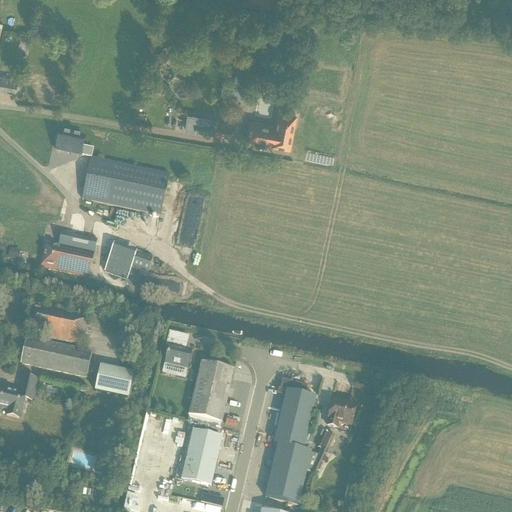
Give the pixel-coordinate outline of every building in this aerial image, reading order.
[(275,0),(242,0),(241,6),(274,10),(275,0)] [(0,90),(15,93),(18,79),(0,76),(0,90)] [(229,87),(228,94),(249,98),(250,91),(229,87)] [(256,95),(255,112),(270,113),(270,95),(256,95)] [(295,116),(278,113),(276,127),(250,122),(247,139),(279,145),(278,147),(289,149),(293,130),(294,130),(296,118),(295,118),(295,116)] [(187,117),(185,131),(230,139),(232,126),(219,124),(219,125),(216,125),(217,121),(192,116),(191,118),(187,117)] [(57,143),(55,152),(81,158),(85,139),(59,133),(59,136),(57,136),(55,143),(57,143)] [(160,217),(169,176),(91,159),(82,200),(160,217)] [(105,241),(108,234),(95,228),(93,235),(105,241)] [(89,278),(97,240),(62,232),(59,245),(46,243),(41,268),(89,278)] [(7,250),(8,258),(17,257),(17,250),(7,250)] [(148,273),(153,259),(137,253),(131,268),(148,273)] [(116,264),(112,263),(103,261),(100,273),(114,276),(113,277),(126,279),(129,265),(116,263),(116,264)] [(180,285),(176,296),(200,303),(203,291),(180,285)] [(84,347),(89,319),(43,309),(43,310),(30,307),(25,333),(36,335),(36,337),(84,347)] [(86,378),(91,353),(27,340),(22,365),(86,378)] [(188,369),(191,352),(186,351),(187,345),(168,340),(166,347),(169,348),(166,363),(188,369)] [(222,424),(234,371),(201,364),(189,416),(222,424)] [(101,367),(95,392),(127,398),(133,374),(101,367)] [(33,402),(37,380),(24,377),(21,393),(0,388),(0,408),(8,410),(7,416),(18,418),(20,414),(22,414),(25,400),(33,402)] [(308,434),(312,417),(316,399),(305,396),(307,387),(294,384),(283,381),(279,395),(284,396),(286,397),(279,427),(308,434)] [(246,407),(247,402),(232,399),(231,405),(246,407)] [(352,426),(356,409),(332,403),(328,421),(329,421),(328,427),(337,429),(339,423),(352,426)] [(307,471),(311,454),(303,452),(308,434),(279,427),(274,445),(278,446),(274,463),(307,471)] [(181,481),(211,488),(222,439),(193,432),(181,481)] [(327,452),(334,436),(324,432),(317,448),(327,452)] [(88,470),(93,454),(72,447),(66,464),(88,470)] [(100,475),(104,460),(96,458),(92,473),(100,475)] [(299,506),(303,489),(307,471),(274,463),(266,498),(299,506)]
